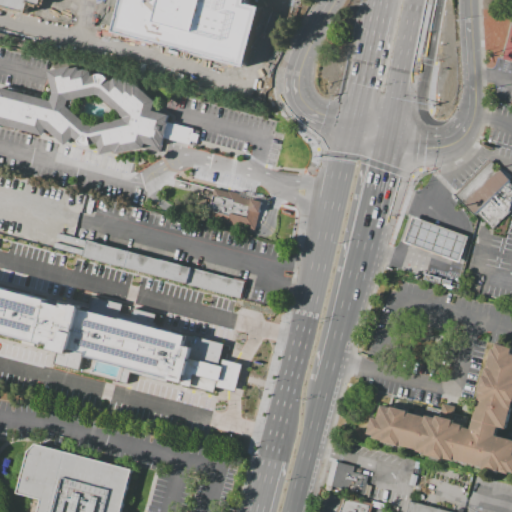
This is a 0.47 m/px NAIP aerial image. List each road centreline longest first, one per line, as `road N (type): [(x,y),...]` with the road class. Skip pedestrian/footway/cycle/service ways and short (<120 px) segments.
road 1 (primary): [(349,130),(275,438)]
road 2 (motorway): [(390,119),(417,102),(438,0)]
road 3 (primary): [(376,0),(349,130)]
road 4 (primary): [(290,511),(325,384)]
road 5 (primary): [(390,119),(416,0)]
